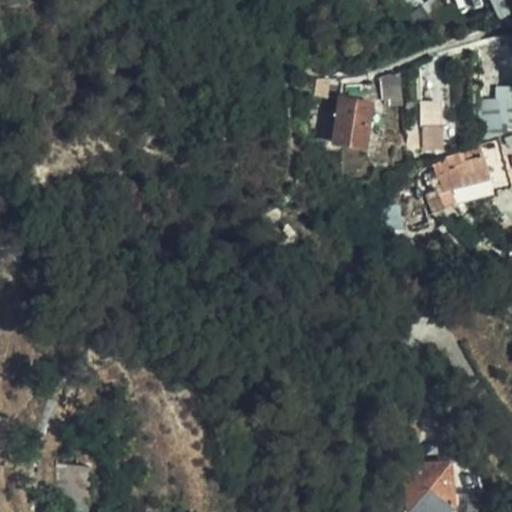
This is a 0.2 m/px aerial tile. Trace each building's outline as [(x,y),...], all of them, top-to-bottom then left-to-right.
[(425,4),(411,13),(426,35),(442,29),(425,4)] [(404,74),(382,70),(378,95),(400,99),(404,74)] [(423,148),(446,148),(445,98),(422,98),(423,148)] [(368,147),(376,105),(343,99),(335,141),(368,147)] [(483,144),(438,160),(441,168),(430,171),(436,191),(428,193),(435,215),(442,211),(459,201),(495,191),(511,185),(511,175),(504,149),(502,137),(483,144)] [(408,454),(398,454),(398,464),(409,463),(408,454)] [(453,459),(409,463),(412,511),(457,506),(453,459)] [(91,511),(88,464),(50,467),(53,511),(91,511)]
